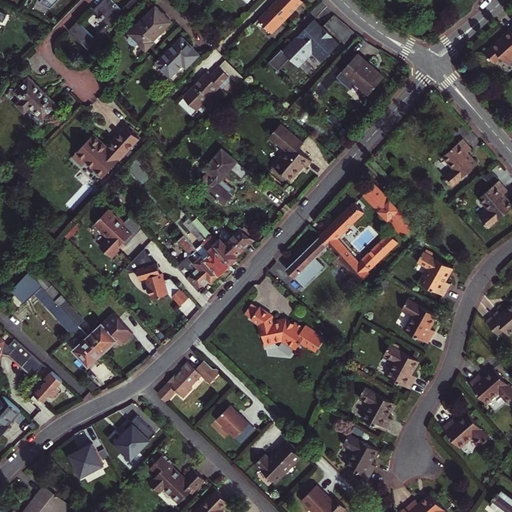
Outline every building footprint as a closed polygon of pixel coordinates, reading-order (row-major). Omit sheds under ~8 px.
[(60,0),(42,0),(41,2),(52,8),(60,0)] [(70,31),(88,50),(137,0),(132,0),(117,15),(102,1),(94,10),(108,24),(94,38),(79,22),(70,31)] [(303,0),(277,0),(259,20),(273,34),(305,1),(303,0)] [(156,6),(129,33),(132,35),(131,37),(130,38),(130,40),(131,41),(131,43),(132,44),(134,44),(135,45),(137,45),(138,44),(140,43),(147,50),(155,42),(153,41),(172,22),(156,6)] [(292,58),(297,63),(304,56),(307,59),(314,52),(324,61),(340,44),(314,19),(284,51),(272,63),(280,71),(292,58)] [(497,42),(485,54),(488,57),(487,58),(490,60),(494,63),(500,57),(507,64),(511,59),(511,27),(503,36),(504,36),(505,37),(498,43),(497,42)] [(182,37),(157,62),(172,77),(184,64),(187,68),(200,55),(182,37)] [(359,53),(343,71),(336,64),(321,81),(329,88),(338,77),(352,89),(357,83),(371,94),(385,76),(359,53)] [(300,66),(307,59),(304,56),(297,63),(300,66)] [(227,59),(220,66),(231,77),(238,83),(243,78),(244,76),(227,59)] [(207,73),(184,96),(198,110),(231,77),(220,66),(210,76),(207,73)] [(59,106),(30,77),(15,92),(22,99),(16,104),(26,113),(31,108),(44,121),(59,106)] [(288,151),(274,166),(288,178),(292,181),(305,166),(307,167),(312,161),(299,150),(305,143),(282,124),(271,137),(288,151)] [(87,162),(103,177),(140,138),(127,126),(108,147),(94,135),(82,149),(81,147),(75,154),(76,155),(74,157),(84,166),(87,162)] [(463,139),(443,156),(454,169),(445,177),(453,186),(478,164),(468,152),(472,149),(463,139)] [(225,203),(233,194),(230,192),(233,188),(222,179),(231,169),(242,178),(249,171),(223,149),(206,168),(202,165),(197,171),(203,176),(199,180),(207,187),(206,187),(225,203)] [(285,181),(288,178),(274,166),(271,170),(285,181)] [(490,211),(481,219),(489,228),(511,207),(511,203),(504,194),(508,190),(499,180),(479,198),(490,211)] [(375,184),(364,194),(404,236),(415,226),(375,184)] [(356,202),(321,236),(328,245),(360,281),(368,274),(367,272),(398,241),(390,234),(359,263),(337,237),(364,211),(356,202)] [(142,226),(132,214),(126,221),(119,214),(117,216),(109,208),(95,224),(102,230),(101,232),(107,237),(109,237),(102,245),(107,250),(106,251),(113,258),(120,250),(118,248),(122,243),(124,241),(122,240),(127,236),(129,238),(131,238),(132,238),(142,226)] [(231,263),(199,227),(190,217),(184,223),(208,249),(212,253),(206,258),(220,273),(231,263)] [(241,229),(233,235),(225,243),(221,238),(219,235),(214,234),(203,223),(199,227),(231,263),(238,257),(236,255),(243,249),(242,248),(254,238),(241,229)] [(124,241),(122,243),(125,246),(143,227),(142,226),(132,238),(131,238),(129,238),(127,236),(122,240),(124,241)] [(221,237),(221,238),(225,243),(233,235),(229,230),(225,230),(221,234),(221,237)] [(179,240),(185,235),(182,232),(176,237),(179,240)] [(185,235),(179,240),(197,260),(183,272),(199,289),(204,284),(210,278),(212,280),(220,273),(206,258),(202,254),(185,235)] [(318,255),(328,245),(321,236),(298,258),(315,275),(327,264),(318,255)] [(100,245),(106,251),(107,250),(102,245),(109,237),(107,237),(100,245)] [(155,264),(145,248),(136,257),(142,267),(155,264)] [(212,253),(208,249),(202,254),(206,258),(212,253)] [(429,268),(421,282),(445,296),(451,284),(447,281),(454,268),(424,251),(418,262),(429,268)] [(158,269),(160,269),(158,263),(155,264),(142,267),(136,257),(127,266),(126,267),(128,268),(130,269),(132,269),(135,269),(137,268),(140,280),(146,278),(152,298),(158,296),(159,297),(162,296),(162,295),(169,293),(173,297),(182,289),(173,279),(166,281),(164,273),(161,273),(159,274),(158,269)] [(56,300),(29,272),(12,290),(24,303),(35,293),(73,334),(80,326),(79,325),(56,300)] [(349,289),(356,284),(352,277),(345,282),(349,289)] [(213,294),(204,284),(199,289),(208,299),(213,294)] [(191,299),(182,289),(173,297),(182,307),(191,299)] [(62,295),(56,300),(79,325),(85,319),(62,295)] [(413,315),(405,330),(429,343),(435,331),(431,328),(438,315),(408,299),(403,309),(413,315)] [(253,317),(259,307),(253,303),(246,313),(253,317)] [(499,311),(487,321),(499,335),(506,330),(510,335),(511,333),(511,304),(501,314),(499,311)] [(317,350),(324,339),(314,333),(315,331),(306,325),(304,327),(295,321),(294,323),(291,320),(289,321),(287,319),(282,321),(282,319),(275,321),(274,315),(260,306),(259,307),(253,317),(252,319),(259,323),(260,331),(263,331),(265,346),(277,343),(276,340),(283,339),(296,348),(301,343),(307,347),(308,345),(317,350)] [(114,312),(89,336),(104,352),(118,339),(122,344),(134,332),(122,320),(114,312)] [(127,315),(122,320),(134,332),(139,327),(127,315)] [(325,338),(315,331),(314,333),(324,339),(325,338)] [(23,367),(34,355),(29,350),(16,339),(10,345),(0,336),(0,359),(1,359),(2,353),(10,355),(23,367)] [(75,349),(90,365),(104,352),(89,336),(75,349)] [(420,361),(399,350),(392,345),(390,344),(384,355),(394,361),(387,375),(411,388),(417,377),(412,374),(420,361)] [(157,393),(165,401),(176,390),(182,396),(192,387),(191,386),(188,384),(199,372),(202,375),(209,382),(220,371),(217,368),(213,368),(204,360),(204,359),(195,367),(189,362),(183,368),(176,375),(175,374),(167,382),(157,393)] [(181,366),(183,368),(189,362),(188,360),(181,366)] [(480,374),(469,383),(487,403),(500,393),(508,401),(511,397),(511,388),(494,368),(483,378),(480,374)] [(63,380),(52,371),(46,378),(48,380),(35,394),(44,401),(50,395),(53,398),(60,390),(57,387),(63,380)] [(188,384),(191,386),(202,375),(199,372),(188,384)] [(166,381),(167,382),(175,374),(174,373),(166,381)] [(366,387),(360,398),(370,403),(362,418),(386,431),(392,419),(388,416),(395,403),(366,387)] [(22,410),(4,394),(0,397),(0,436),(1,437),(11,426),(9,424),(22,410)] [(453,418),(443,427),(461,448),(474,437),(482,445),(491,437),(468,412),(457,422),(453,418)] [(232,413),(217,428),(236,446),(251,431),(243,424),(244,423),(239,418),(238,419),(232,413)] [(122,436),(115,429),(107,436),(121,452),(123,450),(132,459),(144,448),(142,446),(156,433),(138,414),(130,422),(132,424),(126,429),(127,430),(122,436)] [(372,464),(380,450),(350,434),(344,445),(354,450),(346,464),(371,478),(377,466),(372,464)] [(92,439),(67,452),(81,477),(105,463),(92,439)] [(286,444),(274,456),(275,460),(272,463),(270,461),(264,456),(255,465),(275,483),(285,473),(284,473),(291,465),(292,466),(300,457),(286,444)] [(170,466),(172,464),(174,462),(164,452),(159,456),(153,463),(151,465),(158,472),(149,481),(155,486),(156,485),(161,491),(165,486),(172,493),(173,497),(177,500),(181,500),(190,490),(192,488),(194,490),(205,478),(193,467),(185,476),(184,477),(182,475),(182,474),(180,472),(177,472),(170,466)] [(149,459),(153,463),(159,456),(156,453),(149,459)] [(185,476),(172,464),(170,466),(177,472),(180,472),(182,474),(182,475),(184,477),(185,476)] [(285,473),(292,466),(291,465),(284,473),(285,473)] [(301,498),(315,511),(338,511),(345,505),(335,496),(331,500),(328,498),(328,495),(315,483),(301,498)] [(45,484),(23,511),(66,511),(71,505),(45,484)] [(511,511),(511,496),(501,488),(490,503),(501,511),(511,511)] [(216,489),(193,511),(223,511),(224,511),(220,507),(227,500),(216,489)] [(406,508),(409,511),(447,511),(431,494),(420,504),(416,499),(406,508)]
